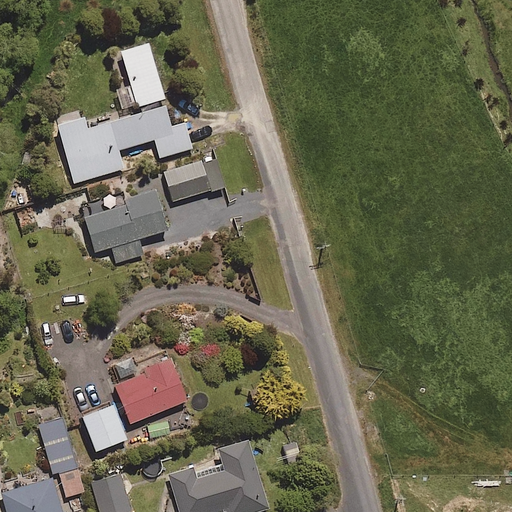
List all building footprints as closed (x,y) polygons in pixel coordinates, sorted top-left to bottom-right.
[(190,149),(182,123),(169,127),(161,101),(164,100),(146,43),(113,53),(123,87),(114,90),(123,119),(85,130),(81,118),(52,127),(69,185),(122,169),(117,151),(152,140),(158,158),(190,149)] [(171,202),(208,190),(199,162),(162,173),(171,202)] [(7,208),(37,202),(33,184),(3,190),(7,208)] [(136,239),(164,231),(152,191),(121,200),(120,196),(100,202),(79,209),(92,252),(110,247),(115,263),(141,255),(136,239)] [(185,404),(162,345),(106,368),(129,426),(185,404)] [(93,452),(123,440),(109,406),(79,418),(93,452)] [(64,498),(82,492),(59,418),(36,425),(51,475),(57,473),(64,498)] [(223,511),(256,511),(266,509),(245,441),(216,450),(223,472),(194,481),(190,469),(168,476),(178,511),(220,511),(223,511)] [(286,466),(301,463),(297,446),(283,450),(286,466)] [(97,511),(129,511),(118,474),(89,483),(97,511)] [(59,511),(49,479),(0,494),(0,496),(4,511),(59,511)]
